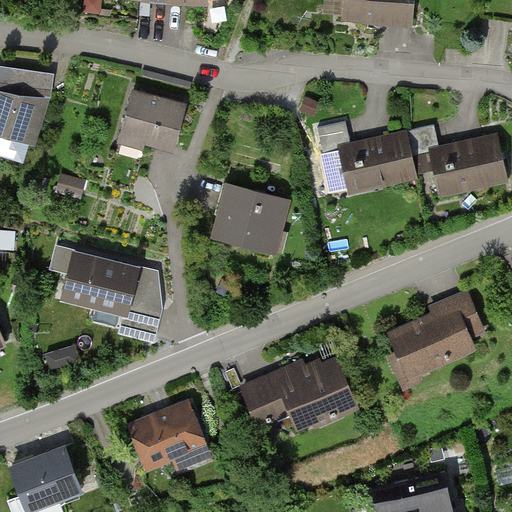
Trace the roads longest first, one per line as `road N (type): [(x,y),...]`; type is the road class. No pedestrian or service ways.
road 1 (residential): [(0,436),(511,231)]
road 2 (residential): [(0,38),(118,49),(264,84),(308,70),(511,91)]
